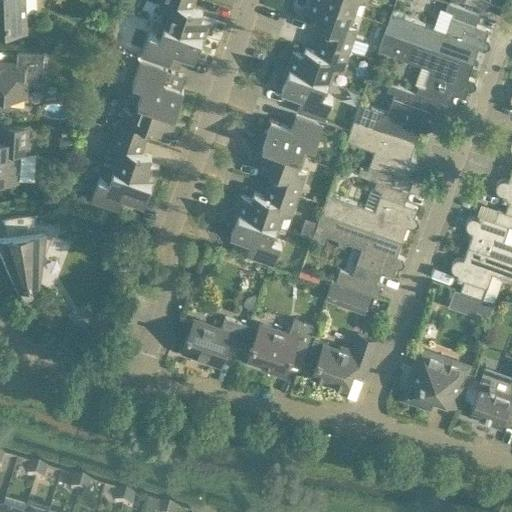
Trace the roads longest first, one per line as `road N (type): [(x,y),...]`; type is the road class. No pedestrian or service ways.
road 1 (residential): [(363,415),(511,18)]
road 2 (residential): [(138,382),(167,301),(166,239),(250,0)]
road 3 (residential): [(138,382),(363,415)]
road 4 (residential): [(0,321),(80,371),(138,382)]
road 5 (residential): [(363,415),(511,452)]
